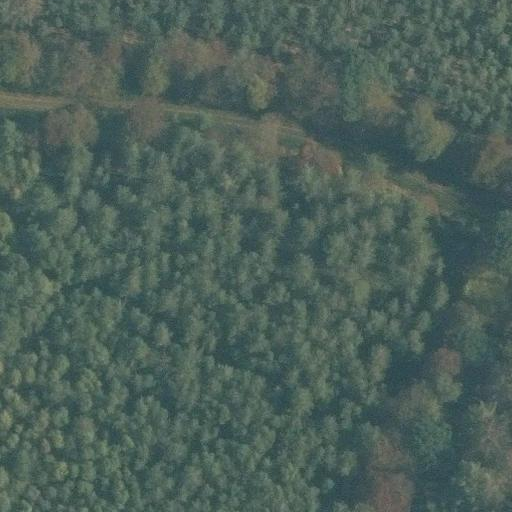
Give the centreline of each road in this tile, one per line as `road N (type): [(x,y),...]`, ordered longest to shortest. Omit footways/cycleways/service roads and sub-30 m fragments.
road 1 (track): [(511,230),(415,174),(340,144),(213,122),(0,110)]
road 2 (track): [(418,511),(511,325)]
